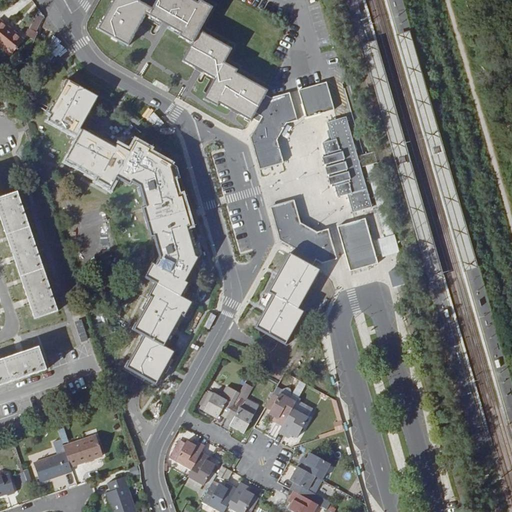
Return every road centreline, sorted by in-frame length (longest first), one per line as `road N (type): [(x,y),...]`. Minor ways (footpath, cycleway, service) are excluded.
road 1 (residential): [(79,46),(97,67),(181,118),(228,265),(231,305),(173,412)]
road 2 (track): [(445,0),(511,230)]
